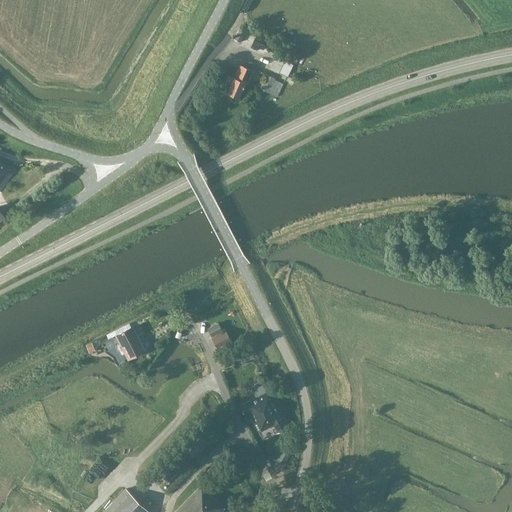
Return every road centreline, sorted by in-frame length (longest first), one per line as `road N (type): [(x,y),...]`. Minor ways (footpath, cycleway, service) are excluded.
road 1 (primary): [(0,276),(353,100),(511,55)]
road 2 (tertiary): [(293,511),(306,438),(298,380),(190,167),(164,132)]
road 3 (residential): [(189,317),(281,511)]
road 4 (tertiary): [(164,132),(176,89),(222,0)]
road 5 (tertiary): [(0,252),(109,175)]
road 6 (tertiary): [(109,175),(0,124)]
